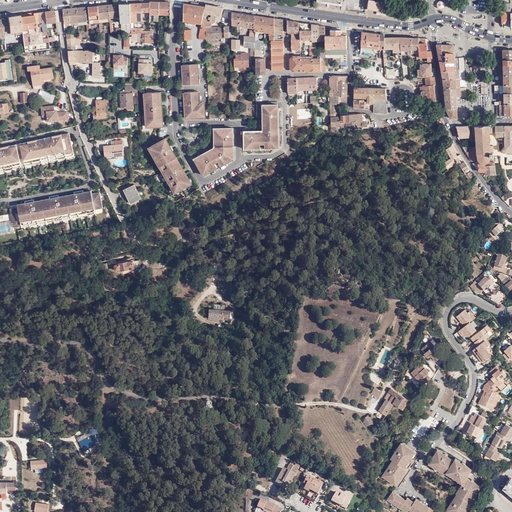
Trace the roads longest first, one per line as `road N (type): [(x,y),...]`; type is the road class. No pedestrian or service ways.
road 1 (unclassified): [(0,341),(87,346),(110,385),(133,396),(362,410)]
road 2 (residential): [(511,310),(462,298),(446,314),(474,380),(456,419),(404,486)]
road 3 (residential): [(131,237),(85,142),(57,1)]
road 4 (residential): [(441,109),(464,157),(511,217)]
road 5 (residential): [(348,73),(350,111),(378,118),(434,108)]
road 6 (residential): [(237,163),(284,148),(284,74)]
road 7 (residential): [(177,0),(175,121)]
